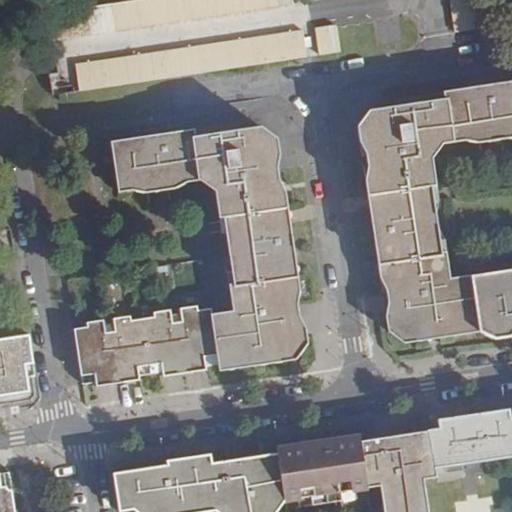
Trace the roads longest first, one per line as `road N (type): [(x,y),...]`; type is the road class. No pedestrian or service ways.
road 1 (residential): [(360,394),(313,79)]
road 2 (residential): [(360,394),(87,432)]
road 3 (residential): [(511,373),(360,394)]
